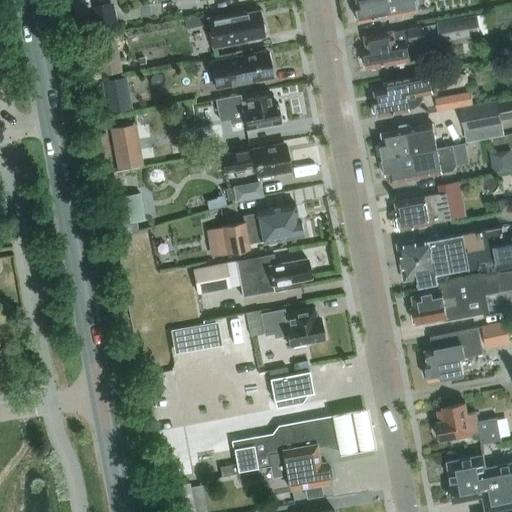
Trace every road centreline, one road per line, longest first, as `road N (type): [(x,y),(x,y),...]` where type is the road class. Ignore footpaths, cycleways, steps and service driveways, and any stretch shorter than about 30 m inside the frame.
road 1 (residential): [(409,511),(317,0)]
road 2 (tertiary): [(50,121),(101,395)]
road 3 (tertiary): [(28,0),(50,121)]
